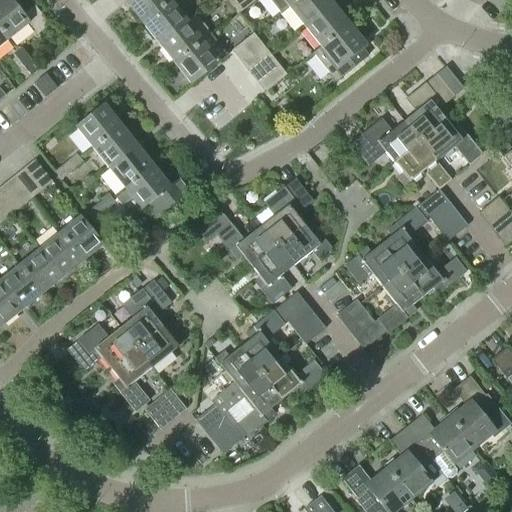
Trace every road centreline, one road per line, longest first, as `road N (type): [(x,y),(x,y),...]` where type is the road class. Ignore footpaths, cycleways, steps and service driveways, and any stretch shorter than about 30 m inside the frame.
road 1 (residential): [(113,58),(213,176),(236,176),(291,148),(443,31)]
road 2 (residential): [(141,500),(195,502),(251,488),(385,392)]
road 3 (residential): [(151,252),(0,378)]
road 4 (residential): [(385,392),(511,292)]
road 5 (residential): [(0,149),(113,58)]
road 6 (unclassified): [(305,293),(385,392)]
road 7 (residential): [(0,423),(57,470),(102,490)]
